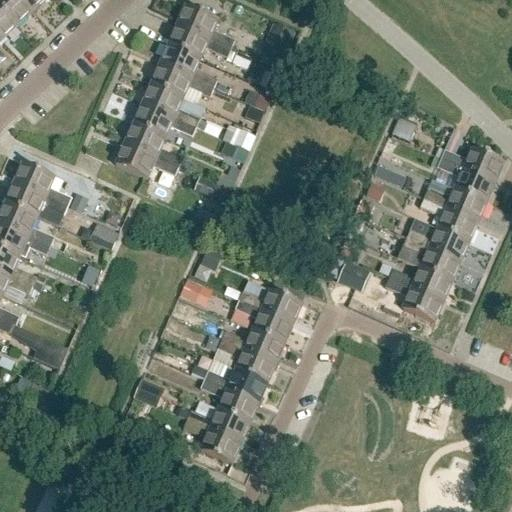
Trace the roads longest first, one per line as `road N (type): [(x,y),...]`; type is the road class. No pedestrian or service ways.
road 1 (residential): [(244,511),(328,311),(511,390)]
road 2 (residential): [(511,147),(354,0)]
road 3 (residential): [(0,116),(119,0)]
